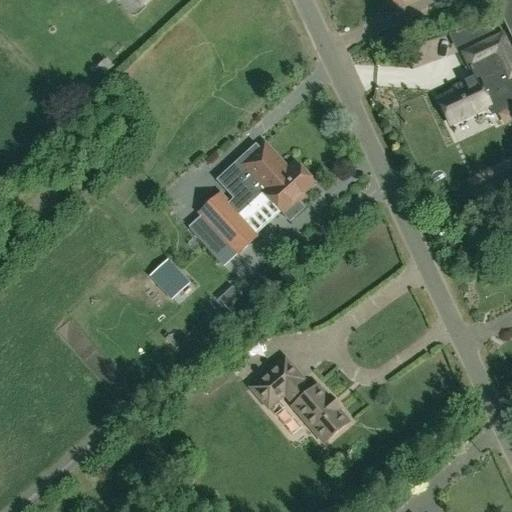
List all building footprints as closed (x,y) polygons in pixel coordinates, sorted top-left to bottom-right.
[(391,0),(397,11),(421,0),(391,0)] [(511,0),(493,0),(511,39),(511,0)] [(489,22),(455,32),(462,46),(493,31),(489,22)] [(488,107),(491,114),(511,104),(511,55),(503,35),(463,54),(474,79),(458,87),(460,91),(438,101),(449,125),(488,107)] [(398,51),(383,54),(386,70),(401,68),(398,51)] [(302,196),(313,186),(295,165),(287,172),(265,147),(260,151),(256,146),(244,156),(245,157),(238,163),(247,174),(226,193),(233,201),(228,205),(220,197),(199,215),(237,257),(258,238),(239,217),(263,195),(290,224),(305,211),(298,204),(304,199),(302,196)] [(152,279),(172,301),(188,286),(168,264),(152,279)] [(292,409),(324,446),(349,424),(339,412),(340,410),(330,398),(328,400),(318,387),(311,393),(302,383),(303,381),(285,360),(250,390),(269,411),(285,397),(294,407),(292,409)]
